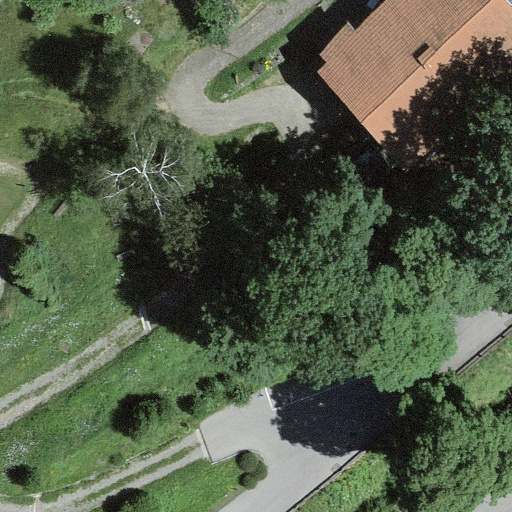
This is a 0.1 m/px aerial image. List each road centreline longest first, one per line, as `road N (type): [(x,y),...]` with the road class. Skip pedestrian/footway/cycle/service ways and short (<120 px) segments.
road 1 (track): [(0,413),(174,292),(287,175),(296,142),(288,115),(269,107),(196,117),(184,114),(174,96),(182,78),(292,0)]
road 2 (residential): [(257,511),(511,291)]
road 3 (track): [(321,463),(284,432),(239,430),(52,511)]
